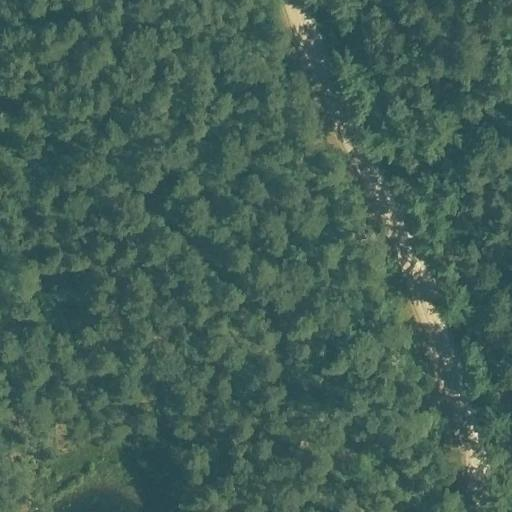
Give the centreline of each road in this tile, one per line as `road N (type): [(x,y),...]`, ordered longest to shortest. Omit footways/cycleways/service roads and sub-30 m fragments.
road 1 (track): [(483,511),(426,319),(290,0)]
road 2 (track): [(171,511),(147,450),(63,309),(0,227)]
